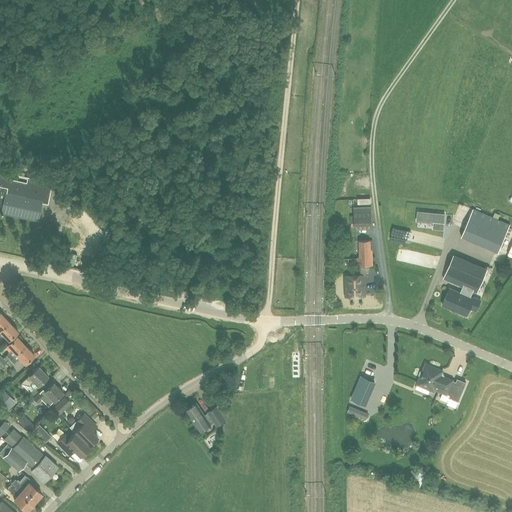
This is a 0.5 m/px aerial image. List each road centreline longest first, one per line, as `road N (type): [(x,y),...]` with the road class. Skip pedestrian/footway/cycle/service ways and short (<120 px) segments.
road 1 (track): [(390,320),(371,173),(373,125),(384,96),(452,0)]
road 2 (track): [(267,322),(296,0)]
road 3 (tertiary): [(4,263),(267,322)]
road 4 (tertiary): [(267,322),(402,322),(511,365)]
road 5 (residential): [(128,431),(11,310),(1,294),(4,263)]
road 6 (unclassified): [(128,431),(260,344),(267,322)]
